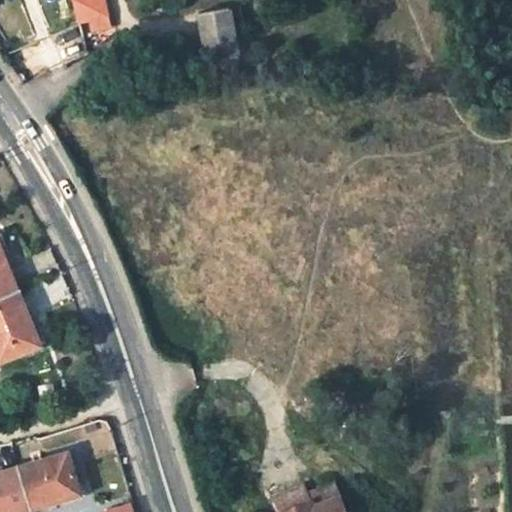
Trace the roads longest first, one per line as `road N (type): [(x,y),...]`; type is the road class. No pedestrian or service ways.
road 1 (tertiary): [(173,511),(103,292),(0,97)]
road 2 (track): [(0,432),(137,400)]
